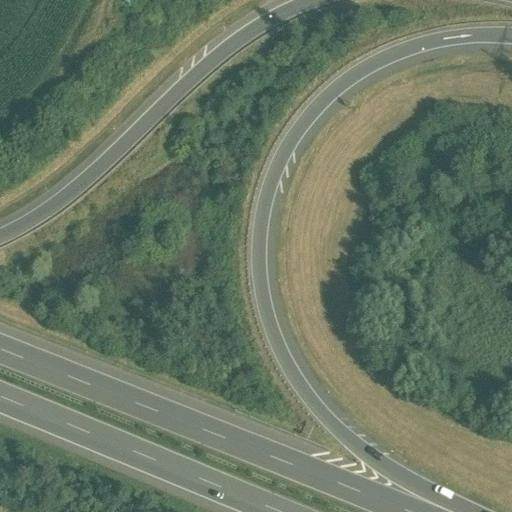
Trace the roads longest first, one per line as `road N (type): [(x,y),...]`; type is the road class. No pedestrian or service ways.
road 1 (motorway): [(474,511),(330,403),(276,290),(271,241),(294,156),(348,96),(408,60),(511,49)]
road 2 (motorway): [(434,511),(0,336)]
road 3 (motorway): [(360,0),(271,32),(215,73),(63,216),(0,250)]
road 4 (motorway): [(0,392),(289,511)]
road 5 (track): [(113,0),(101,32),(50,92),(0,127)]
